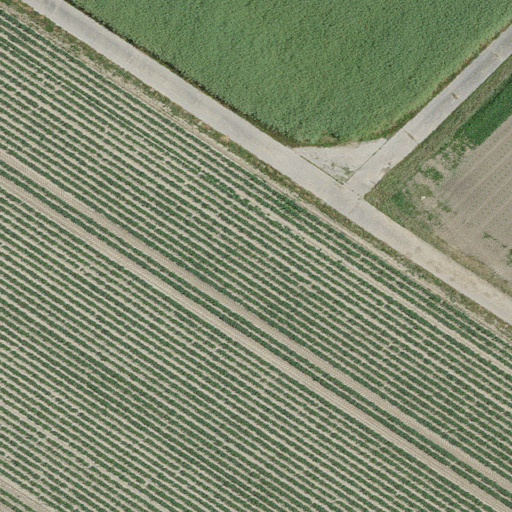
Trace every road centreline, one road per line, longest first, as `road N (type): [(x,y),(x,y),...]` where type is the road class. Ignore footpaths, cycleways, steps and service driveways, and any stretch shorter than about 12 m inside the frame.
road 1 (track): [(42,0),(511,312)]
road 2 (track): [(336,196),(511,26)]
